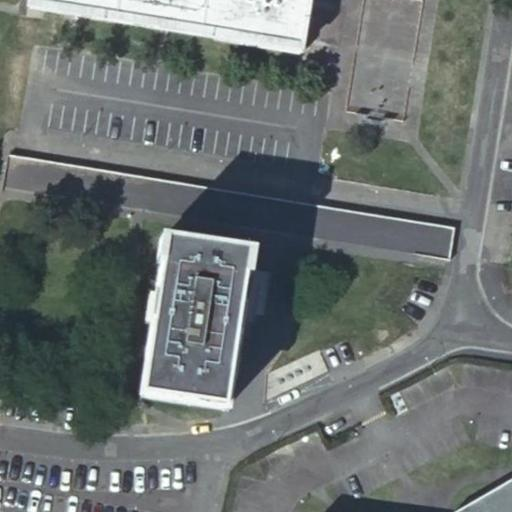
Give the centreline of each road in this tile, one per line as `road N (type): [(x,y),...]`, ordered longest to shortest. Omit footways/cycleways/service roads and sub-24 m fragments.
road 1 (unclassified): [(476,215),(30,141)]
road 2 (residential): [(475,322),(430,351),(210,451)]
road 3 (residential): [(476,215),(511,1)]
road 4 (residential): [(210,451),(0,434)]
